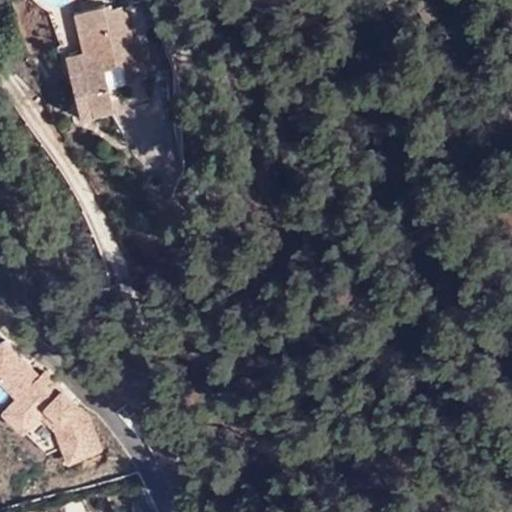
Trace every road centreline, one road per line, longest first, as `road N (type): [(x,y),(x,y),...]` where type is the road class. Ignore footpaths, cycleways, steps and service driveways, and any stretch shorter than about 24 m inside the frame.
road 1 (residential): [(192,511),(206,335),(188,0)]
road 2 (track): [(196,492),(116,261),(80,183),(0,67)]
